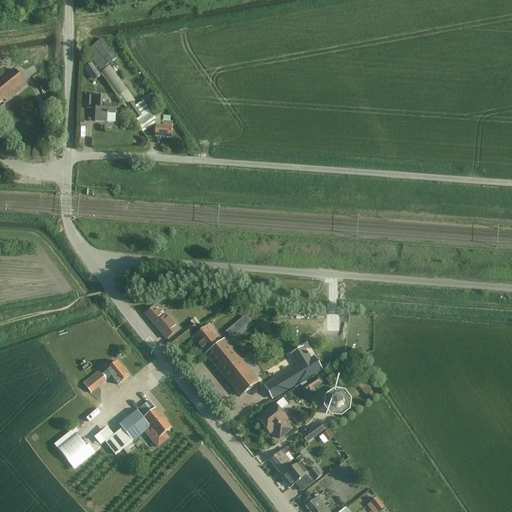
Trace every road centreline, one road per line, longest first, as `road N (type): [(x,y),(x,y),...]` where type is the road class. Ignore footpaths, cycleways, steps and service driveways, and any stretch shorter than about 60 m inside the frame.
road 1 (unclassified): [(511,182),(66,155)]
road 2 (residential): [(511,287),(96,263)]
road 3 (residential): [(287,511),(96,263)]
road 4 (unclassified): [(66,155),(69,0)]
